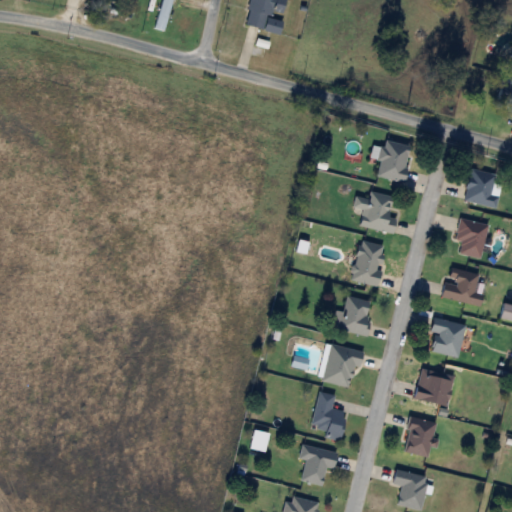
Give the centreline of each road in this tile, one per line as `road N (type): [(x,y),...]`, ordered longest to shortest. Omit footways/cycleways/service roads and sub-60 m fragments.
road 1 (residential): [(350,511),(445,129)]
road 2 (residential): [(201,64),(511,147)]
road 3 (residential): [(0,16),(201,64)]
